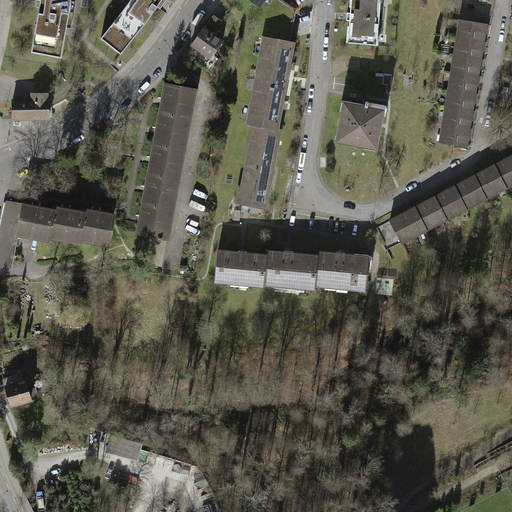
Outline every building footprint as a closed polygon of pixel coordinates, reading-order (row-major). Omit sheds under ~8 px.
[(66,24),(69,0),(39,0),(31,52),(61,57),(66,24)] [(159,0),(128,0),(100,39),(121,54),(159,0)] [(283,2),(279,0),(262,0),(257,6),(266,38),(290,42),(295,10),(283,2)] [(385,0),(356,0),(353,43),(382,46),(385,0)] [(225,25),(216,19),(208,31),(216,37),(225,25)] [(467,33),(466,39),(488,43),(491,24),(466,20),(465,32),(467,33)] [(201,40),(195,50),(213,62),(226,43),(216,37),(208,31),(203,37),(201,35),(199,38),(201,40)] [(262,74),(261,82),(275,84),(274,88),(288,91),(291,72),(294,72),(295,64),(292,64),(296,43),(290,42),(266,38),(265,47),(268,47),(267,54),(264,53),(260,73),(262,74)] [(485,60),(488,43),(466,39),(463,39),(461,50),(464,50),(463,56),(485,60)] [(482,77),(485,60),(463,56),(460,56),(458,66),(461,67),(460,73),(482,77)] [(458,84),(457,91),(479,94),(482,77),(460,73),(457,73),(455,84),(458,84)] [(251,124),(260,126),(281,129),(284,110),(286,110),(287,103),(286,103),(288,91),(274,88),(275,84),(261,82),(260,90),(256,90),(253,109),(256,109),(255,116),(252,116),(251,124)] [(160,115),(186,120),(192,89),(165,84),(160,115)] [(511,87),(504,86),(500,110),(507,111),(511,87)] [(83,93),(73,87),(67,99),(76,104),(83,93)] [(477,112),(479,94),(457,91),(454,90),(452,101),(455,101),(454,108),(477,112)] [(32,100),(12,100),(13,119),(49,117),(49,99),(47,99),(47,93),(32,93),(32,100)] [(365,104),(343,100),(336,140),(377,148),(386,105),(366,101),(365,104)] [(452,119),(451,125),(474,129),(477,112),(454,108),(451,107),(449,118),(452,119)] [(186,120),(160,115),(154,143),(181,148),(186,120)] [(471,148),(474,129),(451,125),(448,125),(446,136),(450,136),(449,143),(445,142),(445,144),(471,148)] [(283,130),(281,129),(260,126),(249,189),(243,188),(240,203),(269,208),(283,130)] [(149,173),(175,178),(181,148),(154,143),(149,173)] [(506,187),(511,183),(511,155),(504,159),(506,162),(495,168),(506,187)] [(485,173),(475,178),(485,198),(506,187),(495,168),(494,165),(484,170),(485,173)] [(143,202),(170,207),(175,178),(149,173),(143,202)] [(466,208),(485,198),(475,178),(474,175),(464,179),(466,183),(456,188),(466,208)] [(446,194),(436,199),(445,218),(466,208),(456,188),(454,186),(444,191),(446,194)] [(425,228),(445,218),(436,199),(434,197),(424,202),(426,205),(416,210),(425,228)] [(170,207),(143,202),(138,231),(150,233),(158,235),(158,238),(161,238),(162,236),(164,236),(170,207)] [(49,232),(53,208),(23,203),(23,206),(19,230),(48,235),(49,232)] [(19,230),(23,206),(7,204),(0,234),(0,265),(12,264),(19,230)] [(79,234),(83,210),(53,205),(53,208),(49,232),(78,237),(79,234)] [(400,241),(425,228),(416,210),(414,206),(410,208),(412,212),(400,218),(399,215),(390,220),(400,241)] [(83,210),(79,234),(109,239),(113,213),(83,208),(83,210)] [(158,235),(150,233),(144,263),(159,266),(164,236),(162,236),(161,238),(158,238),(158,235)] [(264,285),(264,283),(266,254),(217,250),(214,281),(264,285)] [(266,250),(266,254),(264,283),(315,287),(315,284),(317,254),(266,250)] [(318,251),(317,254),(315,284),(364,288),(367,255),(318,251)] [(84,317),(73,317),(74,329),(85,328),(84,317)] [(3,379),(5,386),(20,382),(18,374),(3,379)] [(24,380),(20,382),(5,386),(11,404),(30,398),(24,380)] [(143,449),(114,442),(111,455),(139,463),(143,449)] [(374,444),(363,450),(371,463),(382,457),(374,444)]
